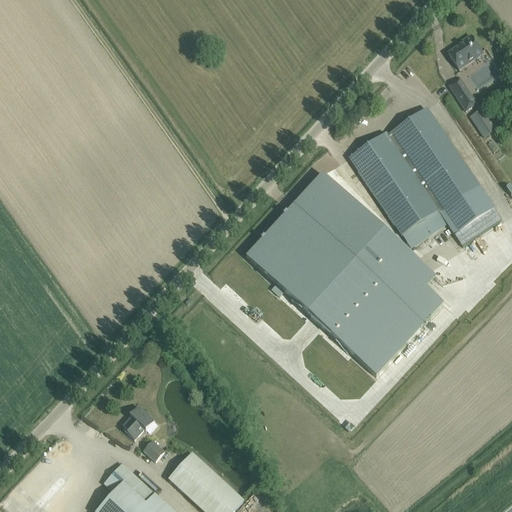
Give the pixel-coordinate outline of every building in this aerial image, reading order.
[(457,46),(459,48),(448,56),(460,73),(484,57),(470,37),(457,46)] [(460,82),(449,89),(466,114),(477,107),(460,82)] [(479,110),(469,118),(483,139),(494,132),(479,110)] [(386,135),(350,160),(364,182),(402,239),(411,251),(448,227),(461,247),(500,221),(493,211),(494,210),(487,200),(480,189),(432,119),(426,111),(388,137),(386,135)] [(323,176),(246,259),(276,287),(271,292),(279,299),(284,294),(376,379),(443,306),(426,290),(409,274),(418,264),(323,176)] [(143,434),(145,435),(154,425),(138,411),(130,419),(132,420),(124,429),(129,434),(127,436),(135,443),(143,434)] [(145,452),(157,463),(166,453),(154,442),(145,452)] [(169,482),(202,511),(237,511),(245,504),(193,456),(169,482)] [(114,495),(99,511),(172,511),(122,466),(104,486),(108,490),(114,495)]
